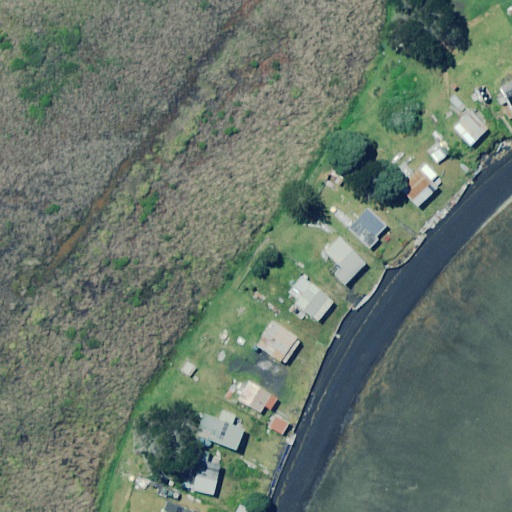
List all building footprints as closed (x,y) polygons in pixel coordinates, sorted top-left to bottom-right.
[(511,74),(508,77),(511,83),(500,89),(504,97),(498,100),(502,106),(508,103),(511,110),(511,109),(511,74)] [(470,146),(483,134),(489,129),(457,94),(451,100),(466,116),(453,128),(470,146)] [(437,188),(408,159),(399,169),(409,180),(400,189),(418,207),(437,188)] [(333,214),(348,228),(369,247),(387,228),(367,209),(354,222),(339,208),(333,214)] [(366,264),(340,238),(326,252),(342,268),(335,275),(345,285),(366,264)] [(334,301),(302,277),(290,293),(300,300),(296,305),(318,321),(334,301)] [(301,341),(274,321),(257,345),(284,364),(301,341)] [(197,367),(188,361),(181,371),(191,377),(197,367)] [(277,398),(249,382),(239,400),(261,413),(265,406),(271,409),(277,398)] [(246,420),(223,411),(220,420),(198,412),(191,434),(236,449),(246,420)] [(288,423),(275,416),(270,427),(283,434),(288,423)] [(194,449),(183,486),(213,494),(224,457),(194,449)] [(193,511),(167,503),(164,511),(193,511)]
